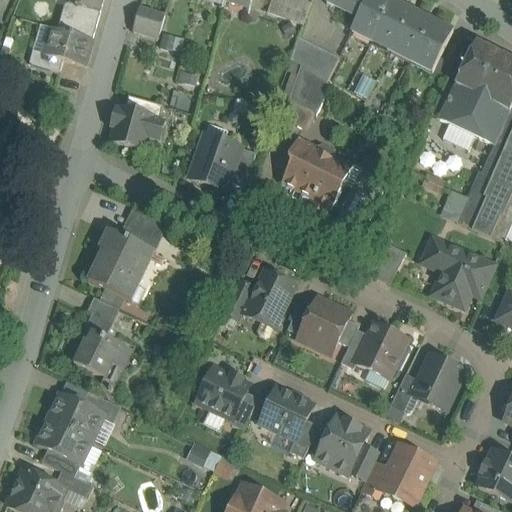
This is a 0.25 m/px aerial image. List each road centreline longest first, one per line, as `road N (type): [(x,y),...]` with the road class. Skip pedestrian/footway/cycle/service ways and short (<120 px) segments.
road 1 (residential): [(85,162),(506,367)]
road 2 (residential): [(0,428),(85,162)]
road 3 (residential): [(461,464),(262,366)]
road 4 (residential): [(93,122),(127,0)]
